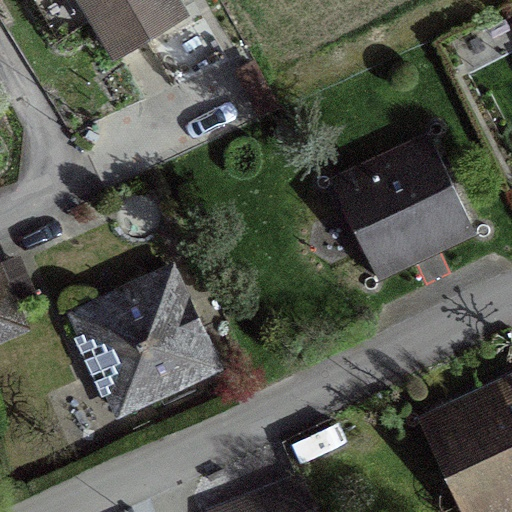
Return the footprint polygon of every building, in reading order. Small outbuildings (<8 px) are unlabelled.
[(68,0),(103,58),(175,15),(166,0),(68,0)] [(419,126),(321,171),(370,275),(467,230),(419,126)] [(0,256),(0,325),(10,321),(0,297),(0,295),(15,290),(1,257),(0,256)] [(164,261),(57,311),(109,421),(216,370),(164,261)] [(466,511),(487,511),(511,500),(511,370),(420,413),(466,511)] [(307,511),(291,469),(203,504),(206,511),(307,511)]
